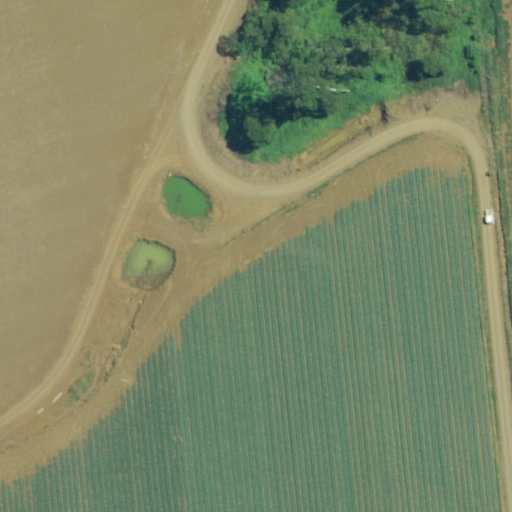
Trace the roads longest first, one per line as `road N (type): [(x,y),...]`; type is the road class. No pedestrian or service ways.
road 1 (track): [(226,0),(179,103),(180,136),(223,177),(264,181),(301,172),(400,115),(448,121),(470,144),(482,185),(511,458)]
road 2 (track): [(0,431),(57,389),(79,359),(116,244),(148,229),(188,230),(301,172)]
